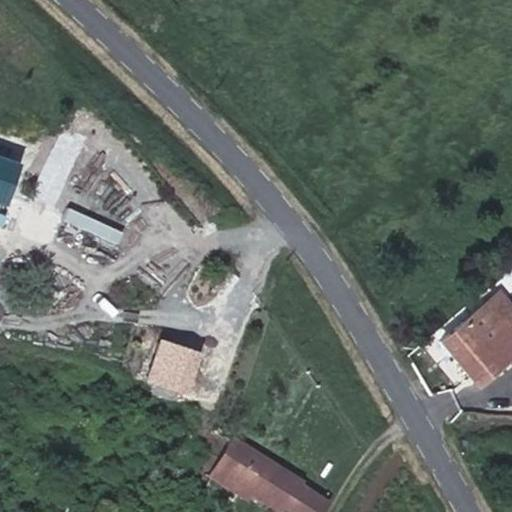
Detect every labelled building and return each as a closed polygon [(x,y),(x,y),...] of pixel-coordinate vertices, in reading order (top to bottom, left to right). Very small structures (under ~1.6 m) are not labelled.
[(486,365),(511,346),(511,339),(511,338),(511,336),(511,315),(510,312),(488,328),(480,316),(441,347),(466,380),(486,365)] [(511,357),(511,346),(486,365),(492,372),(511,357)] [(156,398),(180,406),(192,373),(168,365),(156,398)] [(322,511),(335,494),(236,430),(225,455),(215,475),(239,487),(242,481),(280,507),(277,511),(322,511)] [(200,462),(215,475),(225,455),(212,446),(200,462)] [(138,511),(48,472),(28,511),(138,511)]
